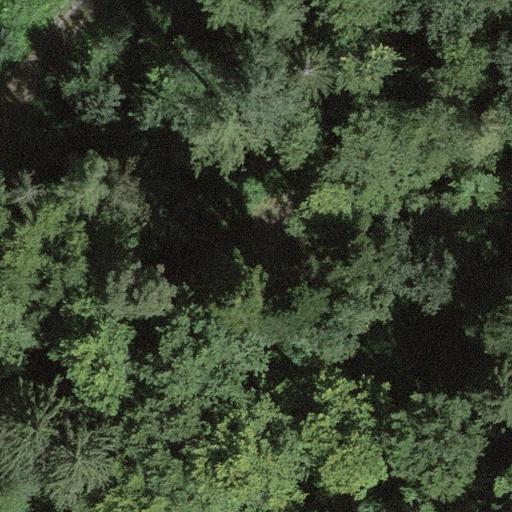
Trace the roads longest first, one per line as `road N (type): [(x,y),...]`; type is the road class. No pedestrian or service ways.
road 1 (track): [(0,315),(511,110)]
road 2 (track): [(0,155),(128,0)]
